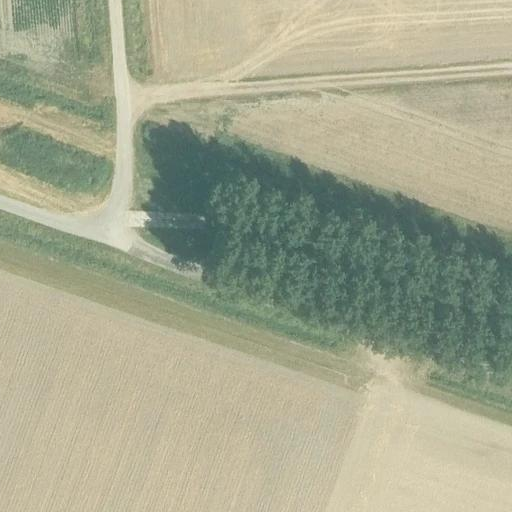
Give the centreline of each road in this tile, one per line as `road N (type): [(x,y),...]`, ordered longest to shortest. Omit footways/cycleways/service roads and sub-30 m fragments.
road 1 (track): [(511,378),(103,237)]
road 2 (track): [(123,103),(511,71)]
road 3 (unclassified): [(0,202),(103,237),(121,173),(115,0)]
